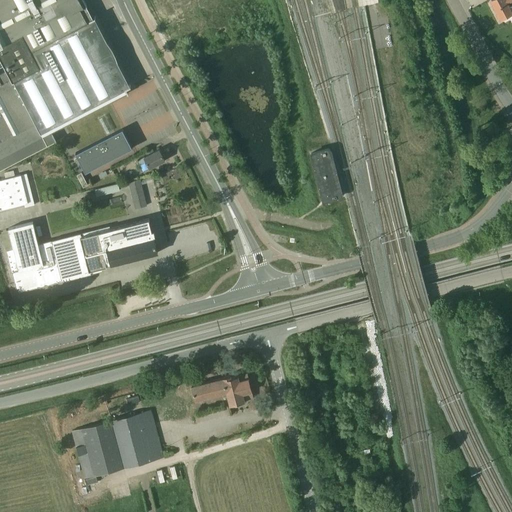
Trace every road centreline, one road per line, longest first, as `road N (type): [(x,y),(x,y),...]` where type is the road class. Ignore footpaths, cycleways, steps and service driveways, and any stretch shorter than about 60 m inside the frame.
road 1 (primary): [(511,253),(0,385)]
road 2 (tertiary): [(260,290),(224,197),(124,0)]
road 3 (tertiary): [(260,290),(458,237),(480,224),(511,183)]
road 4 (tertiary): [(0,402),(266,334)]
road 5 (tertiary): [(0,355),(260,290)]
road 6 (unclassified): [(266,334),(511,271)]
road 7 (tertiary): [(312,511),(266,334)]
road 8 (track): [(290,426),(189,458),(200,511)]
road 9 (residential): [(511,104),(453,0)]
